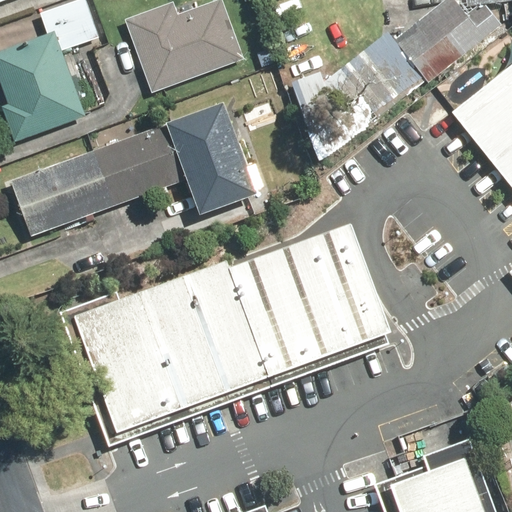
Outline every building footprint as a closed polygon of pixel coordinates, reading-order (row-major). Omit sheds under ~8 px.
[(123,21),(150,94),(244,60),(221,0),(218,0),(177,15),(172,3),(123,21)] [(511,0),(465,0),(467,8),(474,7),(465,15),(452,0),(445,0),(394,41),(428,84),(502,25),(487,6),(511,2),(511,0)] [(0,111),(12,144),(85,118),(53,32),(0,51),(0,86),(6,104),(0,106),(0,111)] [(511,79),(449,136),(511,206),(511,79)] [(222,104),(8,181),(28,238),(184,182),(197,218),(256,196),(222,104)] [(68,325),(108,441),(381,340),(344,223),(68,325)] [(473,511),(458,471),(386,498),(391,511),(473,511)]
